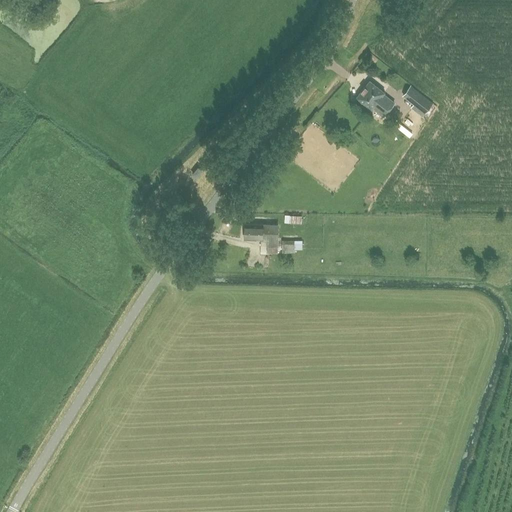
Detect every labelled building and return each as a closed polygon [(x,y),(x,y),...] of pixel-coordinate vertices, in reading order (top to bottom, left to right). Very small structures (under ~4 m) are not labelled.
[(371,109),(372,108),(383,116),(394,103),(383,94),(384,93),(369,81),(356,97),(371,109)] [(406,96),(417,104),(423,96),(412,87),(406,96)] [(198,167),(191,175),(196,179),(203,171),(198,167)] [(284,223),(301,223),(301,219),(305,219),(305,216),(301,216),(301,215),(285,215),(284,223)] [(243,244),(270,244),(271,227),(244,226),(243,244)] [(300,237),(277,237),(277,248),(300,249),(300,237)]
